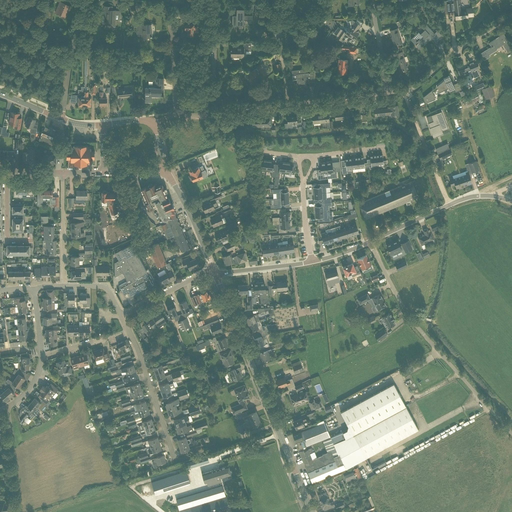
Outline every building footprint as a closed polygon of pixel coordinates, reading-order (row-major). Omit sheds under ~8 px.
[(465,9),(465,11),(460,12),(458,0),(452,0),(447,1),(443,1),(445,14),(448,14),(452,14),(452,13),(455,13),(456,19),(461,19),(461,18),(467,17),(467,16),(473,15),(472,8),(465,9)] [(57,13),(60,15),(65,17),(68,10),(69,11),(71,6),(62,3),(57,13)] [(112,10),(112,7),(105,6),(104,10),(107,10),(107,18),(104,18),(104,26),(115,26),(115,20),(118,20),(119,19),(120,11),(112,10)] [(236,25),(243,25),(244,13),(244,9),(237,9),(238,9),(238,15),(232,15),(232,26),(236,26),(236,25)] [(360,35),(359,29),(361,26),(354,21),(350,27),(349,26),(348,29),(347,28),(344,28),(345,32),(342,30),(338,27),(336,30),(335,30),(333,33),(337,36),(336,38),(342,42),(344,40),(346,42),(347,40),(351,42),(351,43),(352,43),(352,44),(353,44),(354,44),(355,44),(355,43),(356,43),(356,42),(356,41),(356,40),(355,40),(355,39),(356,37),(357,37),(358,37),(359,36),(359,35),(360,35)] [(142,34),(142,37),(152,37),(152,36),(151,36),(151,32),(150,32),(149,25),(137,26),(137,34),(142,34)] [(194,25),(185,25),(185,26),(185,28),(185,29),(187,29),(187,32),(188,32),(188,36),(193,36),(194,32),(197,32),(197,27),(194,27),(194,25)] [(439,39),(436,35),(426,25),(422,29),(425,31),(420,35),(418,33),(411,40),(415,43),(417,41),(419,43),(416,46),(419,50),(429,40),(428,39),(430,37),(436,43),(439,39)] [(394,46),(399,44),(401,44),(396,28),(390,30),(392,37),(391,37),(394,46)] [(511,48),(506,38),(503,34),(489,43),(491,47),(480,54),(484,60),(489,56),(488,54),(496,49),(496,48),(503,44),(507,51),(511,48)] [(242,58),(243,48),(231,47),(231,57),(242,58)] [(408,69),(406,65),(402,52),(395,54),(397,63),(396,63),(399,72),(408,69)] [(347,60),(342,60),(338,59),(337,73),(346,74),(347,60)] [(469,67),(466,69),(467,71),(470,69),(471,72),(474,78),(479,76),(477,69),(479,69),(476,63),(474,64),(473,63),(473,62),(469,64),(470,66),(469,66),(469,67)] [(263,68),(260,64),(246,75),(248,78),(248,79),(249,81),(251,81),(255,79),(257,82),(258,83),(261,80),(261,79),(266,75),(261,69),(263,68)] [(296,76),(297,79),(297,84),(304,83),(304,82),(314,81),(313,74),(314,74),(314,72),(306,73),(305,69),(292,71),(292,75),(296,75),(296,76)] [(444,80),(437,86),(439,92),(448,89),(449,91),(449,92),(454,90),(455,92),(463,89),(460,82),(453,85),(449,76),(443,78),(444,80)] [(163,79),(158,79),(157,79),(157,88),(145,88),(145,103),(151,103),(151,96),(161,96),(161,91),(163,91),(163,79)] [(483,83),(472,87),(473,91),(484,86),(483,83)] [(495,96),(491,86),(481,89),(485,100),(495,96)] [(76,97),(76,101),(79,102),(79,105),(80,106),(82,106),(85,106),(85,104),(85,91),(85,87),(82,87),(81,90),(81,95),(79,95),(79,97),(76,97)] [(117,103),(121,104),(122,97),(132,96),(132,91),(132,89),(117,90),(118,97),(117,103)] [(432,92),(423,98),(426,105),(425,103),(435,99),(432,92)] [(467,105),(480,99),(477,93),(464,98),(467,105)] [(374,109),(375,114),(375,117),(390,115),(390,117),(398,116),(398,114),(397,106),(390,107),(390,109),(378,110),(378,109),(374,109)] [(11,112),(9,124),(13,125),(15,125),(15,128),(20,129),(21,121),(18,120),(19,114),(11,112)] [(433,121),(428,123),(428,124),(429,123),(431,127),(429,128),(432,135),(433,135),(442,131),(448,129),(441,112),(431,115),(433,121)] [(328,113),(312,115),(313,120),(313,124),(314,124),(326,123),(329,122),(330,127),(330,128),(333,128),(332,121),(329,121),(328,113)] [(27,121),(25,125),(31,128),(30,133),(31,134),(30,138),(35,139),(38,125),(34,123),(36,120),(32,118),(31,118),(30,117),(29,117),(28,117),(26,121),(27,121)] [(287,118),(288,128),(292,127),(292,125),(301,124),(301,120),(297,121),(296,117),(287,118)] [(271,126),(271,118),(261,118),(253,119),(253,126),(271,126)] [(302,127),(298,128),(298,131),(307,130),(306,121),(303,122),(303,125),(302,125),(302,127)] [(55,140),(56,138),(57,134),(55,133),(55,131),(45,127),(43,131),(42,131),(39,139),(54,144),(56,141),(55,140)] [(87,146),(78,145),(74,145),(74,149),(71,149),(71,151),(67,151),(67,159),(69,159),(69,167),(74,167),(74,165),(87,165),(87,164),(90,164),(90,162),(93,162),(93,159),(94,159),(94,151),(90,151),(90,150),(91,150),(91,148),(90,148),(90,146),(87,146)] [(444,145),(436,149),(437,153),(440,152),(446,149),(444,145)] [(23,153),(23,157),(23,162),(30,162),(30,158),(32,158),(32,154),(35,154),(35,159),(35,147),(27,147),(27,153),(23,153)] [(450,150),(449,148),(446,149),(440,152),(437,153),(440,160),(452,154),(450,150)] [(0,151),(0,155),(0,156),(0,160),(9,160),(9,163),(15,163),(15,153),(6,153),(7,150),(1,150),(0,151)] [(60,159),(61,152),(55,152),(55,155),(44,155),(44,158),(43,158),(43,161),(44,162),(56,163),(56,158),(57,158),(57,159),(60,159)] [(370,159),(367,160),(367,163),(367,165),(371,165),(371,167),(377,166),(376,155),(370,156),(370,159)] [(382,155),(376,155),(377,166),(384,165),(383,163),(386,163),(386,160),(383,161),(382,155)] [(363,157),(357,158),(359,168),(365,167),(365,165),(367,165),(367,163),(364,163),(363,157)] [(343,168),(342,168),(342,174),(347,173),(347,170),(353,169),(351,158),(345,159),(346,165),(343,166),(343,168)] [(268,160),(266,171),(271,171),(271,177),(275,177),(276,165),(273,164),(274,161),(268,160)] [(479,170),(476,161),(468,164),(471,173),(479,170)] [(276,165),(275,177),(279,178),(280,172),(285,173),(286,163),(280,162),(280,163),(280,165),(278,165),(276,165)] [(332,162),(326,163),(327,174),(330,174),(331,176),(331,178),(337,177),(337,175),(336,167),(332,168),(332,162)] [(286,163),(285,173),(294,174),(294,172),(291,172),(292,163),(286,163)] [(320,169),(317,170),(318,174),(318,180),(321,179),(324,179),(324,178),(324,174),(327,174),(326,163),(320,163),(320,169)] [(208,176),(205,170),(204,170),(202,165),(194,169),(189,171),(191,176),(193,181),(199,178),(199,180),(207,177),(208,176)] [(468,171),(465,172),(466,174),(461,176),(464,187),(465,187),(464,186),(472,183),(470,178),(468,171)] [(457,189),(464,187),(461,176),(459,177),(453,179),(453,178),(449,179),(451,185),(455,184),(457,189)] [(411,181),(359,203),(364,214),(365,219),(405,202),(418,197),(415,189),(413,185),(416,184),(414,180),(412,182),(411,181)] [(31,196),(34,196),(34,190),(28,190),(28,183),(16,183),(16,190),(14,190),(14,197),(18,197),(18,193),(26,193),(26,195),(31,195),(31,196)] [(317,187),(314,188),(314,194),(326,193),(326,187),(330,187),(330,183),(316,184),(317,187)] [(141,189),(146,201),(146,203),(145,203),(148,210),(152,208),(151,204),(153,203),(162,222),(167,220),(176,216),(173,210),(174,209),(171,202),(171,203),(168,197),(167,197),(162,185),(157,187),(156,184),(148,187),(148,186),(141,189)] [(285,189),(271,189),(272,193),(276,193),(276,199),(288,198),(288,192),(285,192),(285,191),(285,189)] [(58,206),(58,197),(52,197),(52,190),(42,190),(42,192),(38,192),(37,205),(42,205),(43,201),(46,201),(47,201),(50,201),(50,204),(55,204),(55,206),(58,206)] [(76,190),(76,198),(75,198),(75,202),(87,202),(87,191),(76,190)] [(102,194),(102,199),(102,201),(107,201),(107,204),(108,205),(111,215),(118,213),(113,199),(114,199),(114,194),(109,194),(109,191),(107,191),(107,192),(106,191),(103,191),(102,192),(102,194)] [(326,193),(314,194),(314,200),(317,199),(318,203),(331,202),(331,198),(326,198),(326,193)] [(274,204),(270,204),(270,208),(286,207),(286,204),(289,204),(288,198),(276,199),(274,199),(274,204)] [(218,207),(215,200),(211,201),(202,205),(205,213),(209,211),(210,213),(216,211),(216,210),(215,211),(214,209),(218,207)] [(318,206),(315,206),(315,212),(327,212),(327,206),(331,206),(331,202),(318,203),(318,206)] [(19,213),(19,216),(25,216),(25,213),(23,213),(23,207),(22,207),(16,207),(13,207),(13,213),(19,213)] [(272,221),(290,220),(290,219),(291,219),(290,215),(289,215),(289,212),(284,212),(284,208),(277,209),(277,213),(280,213),(280,217),(272,217),(272,221)] [(327,212),(315,212),(316,218),(319,218),(319,222),(323,221),(325,221),(330,221),(332,220),(332,217),(328,217),(327,212)] [(145,213),(142,214),(145,229),(155,225),(150,221),(145,213)] [(223,218),(222,214),(221,215),(210,219),(214,227),(222,223),(222,224),(226,222),(224,217),(223,218)] [(25,225),(25,216),(19,216),(19,219),(13,219),(13,231),(23,231),(23,225),(25,225)] [(175,236),(183,232),(176,216),(167,220),(168,222),(161,225),(167,240),(175,236)] [(290,220),(272,221),(272,225),(280,224),(280,228),(278,228),(279,233),(286,232),(285,228),(290,228),(290,225),(291,225),(291,221),(290,221),(290,220)] [(228,230),(238,225),(236,222),(226,226),(228,230)] [(423,248),(426,248),(426,247),(425,244),(434,240),(431,233),(429,233),(427,228),(423,230),(425,235),(418,238),(423,248)] [(223,244),(229,241),(227,235),(228,234),(227,230),(225,231),(215,235),(218,242),(222,241),(223,244)] [(183,232),(175,236),(181,251),(190,247),(183,232)] [(329,243),(326,234),(326,232),(321,233),(321,236),(324,245),(329,243)] [(238,246),(235,240),(229,243),(232,249),(238,246)] [(401,245),(399,246),(397,241),(386,246),(390,255),(391,254),(392,256),(396,254),(395,252),(401,250),(403,249),(405,252),(411,249),(407,241),(401,244),(401,245)] [(166,263),(158,243),(149,247),(157,267),(166,263)] [(154,279),(148,269),(146,270),(132,244),(115,253),(119,261),(115,263),(115,262),(114,262),(115,273),(122,273),(127,281),(129,284),(132,283),(138,295),(141,293),(140,293),(147,289),(148,289),(149,291),(153,290),(155,289),(157,288),(157,287),(157,286),(156,284),(154,283),(153,282),(153,283),(152,280),(154,279)] [(231,258),(230,254),(223,256),(225,265),(233,262),(233,264),(239,262),(239,263),(246,261),(244,253),(236,255),(236,256),(231,258)] [(357,259),(362,269),(371,265),(366,255),(357,259)] [(82,261),(83,261),(83,257),(71,257),(71,265),(79,265),(79,264),(82,264),(82,261)] [(184,266),(188,265),(190,270),(199,266),(196,258),(190,261),(188,258),(182,260),(184,266)] [(405,262),(396,266),(398,270),(407,266),(405,262)] [(352,263),(342,267),(346,276),(351,274),(352,276),(360,273),(357,267),(354,268),(352,263)] [(109,275),(109,274),(110,274),(110,267),(97,267),(97,275),(109,275)] [(84,273),(84,268),(75,268),(75,271),(73,271),(72,272),(72,273),(71,273),(71,278),(86,278),(86,273),(84,273)] [(331,272),(325,274),(328,283),(334,282),(339,281),(336,269),(331,271),(331,272)] [(168,283),(175,279),(171,272),(167,274),(166,273),(159,276),(163,283),(167,281),(168,283)] [(138,295),(132,283),(129,284),(127,281),(119,286),(119,290),(120,290),(121,289),(124,295),(127,294),(130,299),(131,298),(130,298),(138,294),(138,295)] [(262,282),(259,283),(260,293),(260,297),(261,303),(269,303),(268,295),(265,295),(265,284),(263,284),(262,282)] [(277,285),(269,286),(269,294),(273,293),(273,290),(287,289),(287,282),(277,283),(277,285)] [(256,293),(260,293),(259,283),(256,283),(256,284),(254,284),(254,292),(251,293),(251,296),(252,298),(252,304),(256,304),(256,301),(257,300),(256,293)] [(239,293),(247,292),(248,296),(251,296),(251,293),(251,290),(247,290),(247,285),(238,286),(238,288),(237,289),(236,289),(235,289),(234,290),(238,299),(241,298),(240,295),(239,293)] [(200,299),(202,298),(204,301),(211,298),(209,294),(208,295),(206,292),(198,295),(198,294),(190,297),(194,306),(201,303),(200,299)] [(42,301),(42,303),(51,303),(55,303),(55,298),(53,298),(53,294),(46,295),(46,298),(43,298),(43,301),(42,301)] [(65,298),(65,307),(71,307),(71,303),(75,303),(75,294),(68,294),(68,298),(68,299),(65,299),(65,298)] [(86,294),(80,294),(80,303),(83,303),(83,306),(90,306),(90,297),(89,297),(89,299),(87,299),(87,298),(86,298),(86,294)] [(367,294),(357,299),(360,305),(368,301),(370,299),(367,294)] [(386,306),(380,294),(372,298),(378,310),(386,306)] [(25,303),(25,300),(23,300),(23,297),(14,298),(15,307),(18,307),(27,306),(27,303),(25,303)] [(185,301),(179,304),(181,308),(182,312),(183,312),(184,316),(187,315),(190,313),(189,309),(187,306),(185,301)] [(17,312),(18,316),(25,315),(25,312),(26,312),(26,308),(27,308),(27,306),(18,307),(15,307),(16,312),(17,312)] [(167,316),(168,319),(174,317),(176,321),(179,319),(177,315),(174,307),(167,310),(169,315),(167,316)] [(261,309),(257,309),(258,311),(259,314),(268,311),(270,316),(274,314),(273,308),(270,308),(264,308),(261,309)] [(43,317),(43,324),(52,324),(52,323),(56,323),(56,320),(57,320),(57,313),(47,313),(47,314),(48,314),(48,316),(47,316),(47,317),(43,317)] [(159,327),(166,322),(164,318),(161,313),(154,318),(155,319),(150,323),(153,328),(158,325),(159,327)] [(392,316),(391,317),(390,313),(382,317),(384,322),(383,322),(385,326),(386,326),(387,328),(395,324),(393,320),(394,320),(392,316)] [(246,319),(248,325),(260,320),(257,314),(246,319)] [(370,324),(376,321),(373,316),(368,319),(370,324)] [(262,327),(262,326),(260,320),(248,325),(251,331),(256,329),(261,327),(262,327)] [(205,325),(203,326),(205,330),(208,328),(210,329),(213,335),(218,333),(222,331),(222,330),(221,327),(220,327),(220,325),(219,325),(218,323),(215,324),(213,321),(209,323),(205,325)] [(46,333),(44,333),(44,335),(57,335),(57,330),(60,330),(60,326),(52,326),(52,329),(51,329),(46,329),(46,333)] [(388,334),(384,329),(374,336),(378,341),(388,334)] [(57,335),(44,335),(44,338),(46,338),(46,341),(49,341),(49,346),(57,345),(57,335)] [(266,338),(265,335),(254,339),(257,347),(260,346),(261,349),(268,346),(267,343),(264,344),(262,340),(266,338)] [(213,342),(217,352),(227,348),(225,345),(228,344),(225,337),(213,342)] [(205,342),(198,344),(195,346),(197,351),(200,349),(205,348),(204,346),(210,344),(209,340),(205,342)] [(125,353),(125,352),(123,348),(127,346),(124,341),(117,344),(120,349),(117,351),(120,355),(123,354),(125,353)] [(94,359),(95,359),(95,360),(103,358),(104,360),(110,358),(109,355),(107,350),(104,351),(103,349),(93,352),(94,356),(93,356),(94,359)] [(260,354),(263,361),(270,358),(269,354),(272,352),(271,349),(267,351),(260,354)] [(234,363),(232,357),(233,357),(230,350),(220,354),(223,363),(222,363),(223,367),(234,363)] [(18,362),(22,363),(31,363),(31,361),(30,361),(30,357),(27,357),(27,353),(20,354),(20,357),(19,356),(18,362)] [(84,365),(89,364),(86,354),(85,355),(85,354),(81,356),(84,365)] [(79,367),(76,358),(74,358),(70,359),(73,368),(79,367)] [(70,367),(66,368),(64,360),(56,362),(58,367),(57,367),(59,374),(64,372),(65,376),(72,373),(70,367)] [(303,371),(299,361),(291,364),(295,374),(303,371)] [(19,371),(26,373),(26,369),(29,369),(29,366),(31,366),(31,363),(22,363),(18,362),(18,368),(19,368),(19,371)] [(155,373),(163,371),(162,368),(167,366),(166,363),(153,367),(155,373)] [(126,374),(135,371),(133,365),(120,369),(121,372),(125,371),(126,374)] [(23,377),(26,373),(19,371),(15,369),(14,371),(16,373),(16,372),(18,374),(15,378),(22,383),(25,378),(23,377)] [(227,373),(228,375),(226,376),(227,377),(226,377),(226,378),(227,378),(229,382),(241,378),(239,372),(236,373),(235,369),(228,371),(229,372),(227,373)] [(122,375),(124,382),(137,377),(135,371),(126,374),(122,375)] [(164,374),(163,371),(155,373),(157,380),(170,375),(169,372),(164,374)] [(204,377),(207,385),(210,384),(208,380),(214,377),(213,373),(204,377)] [(22,383),(15,378),(12,382),(8,379),(6,381),(13,388),(15,385),(19,388),(22,383)] [(277,380),(279,387),(292,382),(291,379),(286,381),(284,378),(277,380)] [(13,388),(6,381),(4,383),(6,386),(2,389),(4,391),(10,397),(14,394),(11,390),(13,388)] [(116,387),(124,385),(122,381),(115,383),(115,382),(109,384),(111,389),(116,387)] [(170,389),(175,387),(172,381),(159,385),(161,391),(170,389)] [(131,392),(141,389),(139,383),(127,387),(127,389),(130,389),(131,392)] [(346,439),(406,407),(394,384),(340,413),(348,427),(347,430),(342,433),(346,439)] [(43,386),(41,388),(52,397),(56,392),(57,394),(59,391),(58,390),(52,385),(50,387),(47,385),(45,388),(43,386)] [(242,401),(249,397),(244,385),(234,389),(238,402),(239,401),(240,404),(231,408),(233,414),(242,411),(240,408),(244,406),(242,401)] [(40,398),(48,404),(48,405),(50,402),(49,401),(52,397),(41,388),(40,390),(42,392),(40,394),(42,396),(40,398)] [(143,395),(141,389),(131,392),(133,396),(130,397),(131,399),(143,395)] [(170,389),(161,391),(163,398),(177,393),(176,390),(171,392),(170,389)] [(10,397),(4,391),(0,394),(0,402),(3,399),(5,401),(10,397)] [(290,398),(293,405),(309,400),(306,392),(301,394),(290,398)] [(35,398),(31,402),(40,410),(45,404),(47,406),(48,404),(40,398),(38,400),(35,398)] [(180,405),(179,402),(177,399),(166,403),(167,404),(166,405),(167,409),(176,407),(180,405)] [(308,402),(311,410),(314,409),(315,409),(318,408),(318,409),(323,407),(320,401),(315,403),(314,400),(308,402)] [(138,410),(147,407),(145,401),(133,405),(134,408),(137,407),(138,410)] [(30,409),(28,411),(34,416),(35,416),(37,413),(38,413),(40,411),(39,410),(40,410),(31,402),(27,407),(30,409)] [(136,414),(137,417),(149,413),(147,407),(138,410),(139,413),(136,414)] [(177,410),(176,407),(167,409),(169,414),(170,414),(171,415),(182,412),(181,408),(177,410)] [(342,433),(327,439),(339,470),(340,470),(340,471),(345,469),(365,458),(418,430),(406,407),(346,439),(342,433)] [(34,416),(28,411),(25,414),(21,411),(20,413),(19,414),(19,416),(19,417),(20,419),(20,420),(21,421),(22,423),(25,419),(29,422),(34,416)] [(249,421),(258,417),(256,411),(248,414),(250,418),(244,420),(245,423),(249,421)] [(176,427),(184,424),(183,421),(188,419),(187,416),(174,420),(176,427)] [(245,423),(247,426),(252,423),(253,427),(261,424),(258,417),(249,421),(245,423)] [(293,422),(296,429),(304,425),(302,421),(306,420),(305,417),(293,422)] [(144,428),(153,425),(152,422),(151,419),(146,420),(138,423),(139,426),(143,425),(144,428)] [(295,441),(298,449),(329,437),(324,423),(293,435),(295,441)] [(191,428),(190,425),(185,427),(184,424),(176,427),(178,433),(191,428)] [(142,436),(151,433),(155,431),(154,428),(153,425),(144,428),(139,430),(140,433),(141,433),(142,436)] [(203,435),(204,438),(198,440),(200,445),(210,441),(207,434),(203,435)] [(150,446),(159,443),(157,437),(145,441),(146,444),(149,443),(150,446)] [(179,446),(192,442),(191,439),(186,440),(185,437),(177,440),(179,446)] [(323,455),(317,458),(314,452),(313,452),(311,448),(304,451),(304,450),(299,452),(312,483),(340,471),(340,470),(339,470),(327,439),(323,441),(328,453),(323,455)] [(195,440),(192,442),(179,446),(181,452),(189,449),(188,446),(196,444),(195,440)] [(159,443),(150,446),(146,447),(147,452),(148,452),(149,453),(161,449),(159,443)] [(165,461),(163,455),(154,458),(155,461),(152,462),(154,467),(158,466),(158,464),(165,461)] [(184,465),(185,469),(205,463),(204,458),(184,465)] [(207,483),(208,486),(222,482),(221,478),(231,475),(231,474),(232,473),(231,471),(230,471),(228,466),(202,474),(205,483),(207,483)] [(354,474),(356,473),(358,478),(362,477),(358,467),(354,468),(355,472),(353,472),(352,469),(342,473),(346,482),(356,478),(354,474)] [(155,495),(190,484),(186,471),(151,482),(155,495)] [(229,511),(231,511),(227,496),(190,507),(226,496),(222,485),(179,498),(176,499),(178,505),(179,511),(229,511)] [(324,510),(335,506),(333,501),(330,503),(326,492),(318,495),(320,499),(319,499),(322,507),(323,507),(324,510)]
